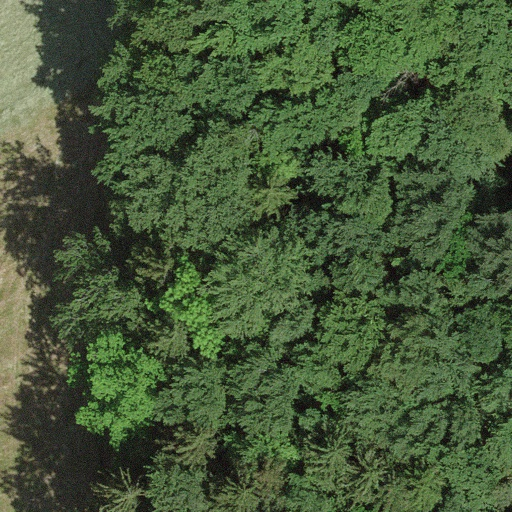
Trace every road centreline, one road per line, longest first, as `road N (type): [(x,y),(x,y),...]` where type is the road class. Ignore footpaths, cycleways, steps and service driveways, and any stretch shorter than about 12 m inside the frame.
road 1 (track): [(226,0),(451,511)]
road 2 (track): [(229,10),(138,187),(88,408),(87,511)]
